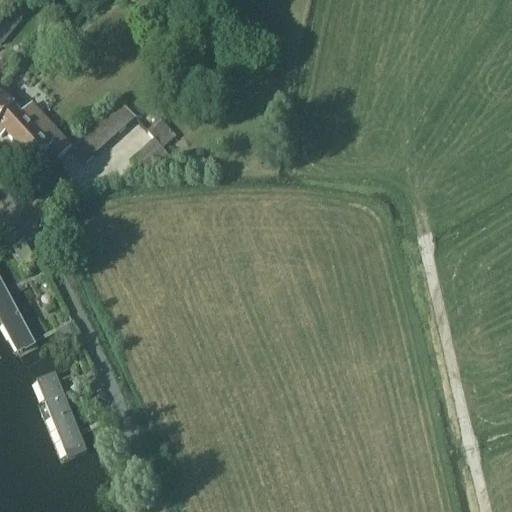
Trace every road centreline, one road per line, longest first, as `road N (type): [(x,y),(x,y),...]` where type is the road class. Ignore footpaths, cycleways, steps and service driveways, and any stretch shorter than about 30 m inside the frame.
road 1 (unclassified): [(153,511),(100,364),(0,181)]
road 2 (track): [(423,234),(486,511)]
